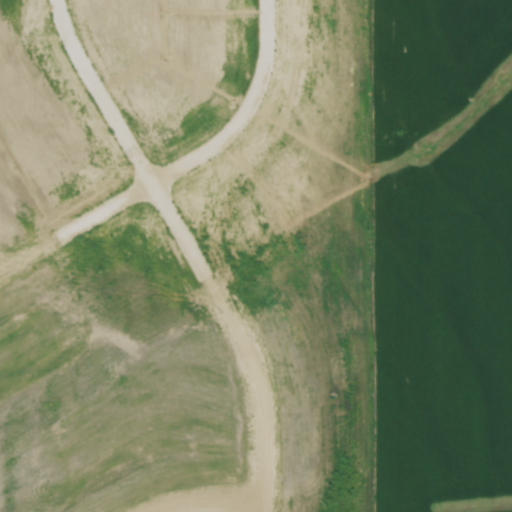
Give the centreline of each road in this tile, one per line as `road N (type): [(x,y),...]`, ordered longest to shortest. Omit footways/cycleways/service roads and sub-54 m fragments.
road 1 (residential): [(144,172),(250,363),(263,423),(264,511)]
road 2 (residential): [(144,172),(194,155),(237,115),(260,73),(263,0)]
road 3 (residential): [(55,0),(144,172)]
road 4 (residential): [(0,259),(144,172)]
road 5 (residential): [(134,511),(178,497),(265,493)]
